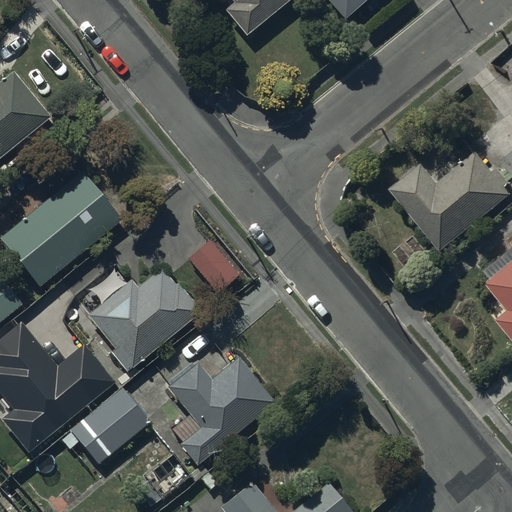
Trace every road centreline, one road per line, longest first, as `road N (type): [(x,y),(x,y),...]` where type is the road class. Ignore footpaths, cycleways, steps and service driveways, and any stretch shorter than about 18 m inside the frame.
road 1 (residential): [(256,190),(497,491)]
road 2 (residential): [(490,0),(256,190)]
road 3 (residential): [(97,0),(256,190)]
